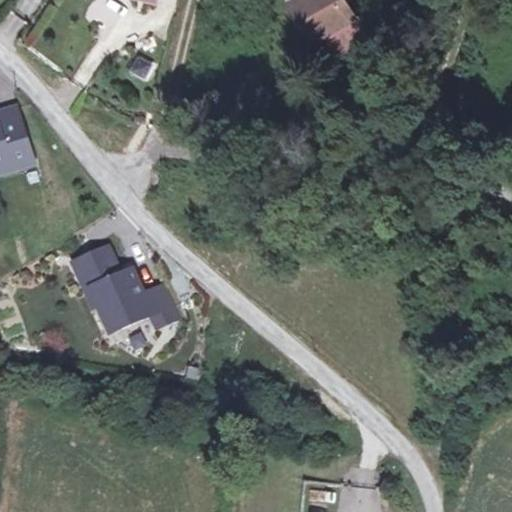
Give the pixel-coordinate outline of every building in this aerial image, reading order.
[(366,29),(350,0),(295,0),(312,35),(327,28),(338,46),(366,29)] [(0,168),(10,165),(13,175),(35,167),(16,112),(0,117),(0,168)] [(0,168),(0,179),(13,175),(10,165),(0,168)] [(75,267),(84,285),(88,295),(93,293),(107,286),(114,303),(101,309),(113,336),(154,318),(160,329),(178,321),(164,289),(145,297),(142,290),(134,273),(122,278),(119,279),(116,272),(119,270),(109,250),(75,267)] [(107,286),(93,293),(101,309),(114,303),(107,286)]
